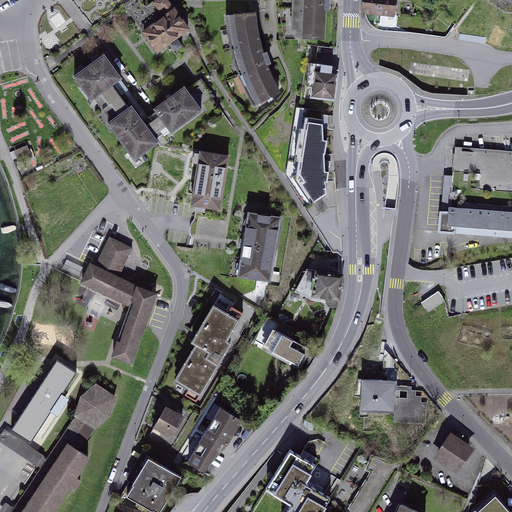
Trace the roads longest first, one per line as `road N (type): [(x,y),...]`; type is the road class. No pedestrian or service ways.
road 1 (residential): [(29,0),(28,43),(42,76),(183,283),(182,311),(104,511)]
road 2 (residential): [(511,467),(402,342),(394,304),(409,167),(396,135)]
road 3 (primary): [(359,269),(337,351),(274,431)]
